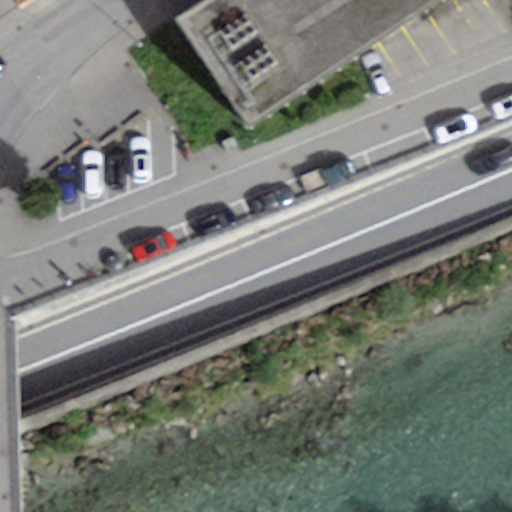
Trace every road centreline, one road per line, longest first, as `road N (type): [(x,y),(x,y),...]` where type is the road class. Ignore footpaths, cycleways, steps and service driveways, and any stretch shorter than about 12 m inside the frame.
road 1 (residential): [(0,286),(511,72)]
road 2 (primary): [(511,169),(0,376)]
road 3 (secondary): [(116,0),(0,83)]
